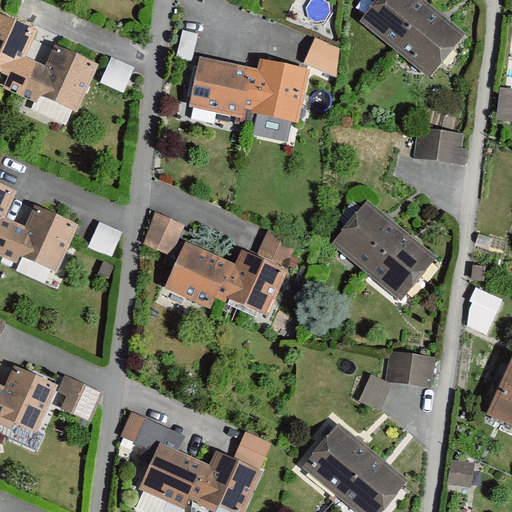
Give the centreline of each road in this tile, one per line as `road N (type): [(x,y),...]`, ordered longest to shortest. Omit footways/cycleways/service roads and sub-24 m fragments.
road 1 (unclassified): [(93,511),(164,0)]
road 2 (unclassified): [(428,511),(494,0)]
